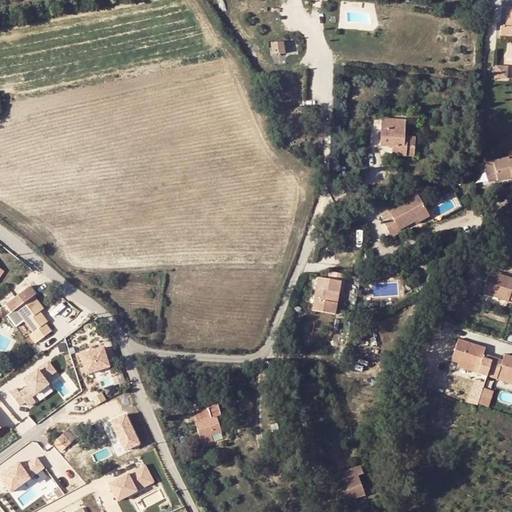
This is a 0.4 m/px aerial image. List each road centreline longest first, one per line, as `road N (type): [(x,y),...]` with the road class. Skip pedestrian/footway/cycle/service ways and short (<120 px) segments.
road 1 (residential): [(126,349),(239,359),(264,351),(320,202)]
road 2 (residential): [(126,349),(199,511)]
road 3 (residential): [(0,227),(110,323),(126,349)]
